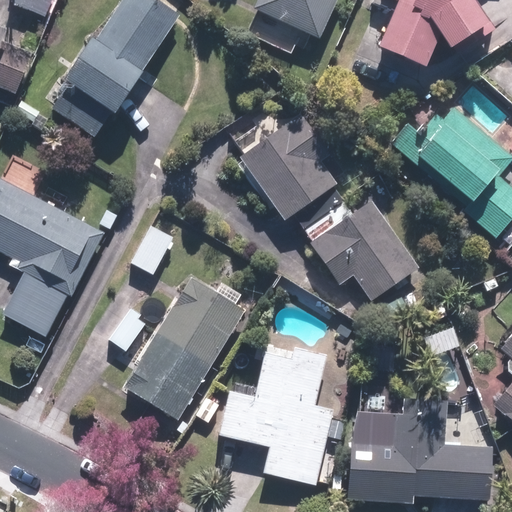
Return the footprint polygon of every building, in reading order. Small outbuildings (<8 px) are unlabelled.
[(54,7),(43,0),(12,0),(6,9),(36,31),(54,7)] [(150,0),(121,0),(92,45),(88,42),(59,85),(64,89),(49,112),(92,140),(107,117),(111,119),(178,18),(150,0)] [(255,0),(249,13),(315,43),(335,0),(255,0)] [(386,0),(395,4),(374,52),(420,73),(435,40),(443,54),(483,30),(464,0),(386,0)] [(0,91),(13,97),(29,56),(0,44),(0,40),(2,36),(0,35),(0,91)] [(404,128),(388,148),(422,175),(424,172),(466,207),(460,215),(493,241),(511,218),(511,192),(497,180),(511,161),(511,160),(451,111),(440,124),(434,119),(417,138),(404,128)] [(282,224),(291,217),(310,245),(307,247),(336,288),(351,278),(369,304),(416,271),(369,204),(351,217),(332,190),(334,188),(317,164),(326,157),(299,119),(238,161),(282,224)] [(21,275),(0,316),(44,339),(65,297),(69,299),(102,235),(0,182),(0,256),(18,266),(15,271),(21,275)] [(172,239),(151,228),(130,266),(151,277),(172,239)] [(174,422),(241,315),(190,283),(122,390),(174,422)] [(124,354),(143,326),(136,321),(139,317),(130,311),(108,342),(124,354)] [(458,351),(450,329),(416,340),(424,363),(458,351)] [(511,335),(497,354),(507,361),(505,364),(506,374),(511,379),(511,380),(490,408),(511,426),(511,335)] [(262,355),(251,400),(226,395),(216,439),(265,450),(260,476),(313,488),(330,413),(312,409),(323,358),(292,351),(290,361),(262,355)] [(444,404),(401,402),(400,418),(354,415),(353,446),(348,445),(345,503),(410,507),(411,498),(487,503),(490,450),(442,447),(444,404)]
